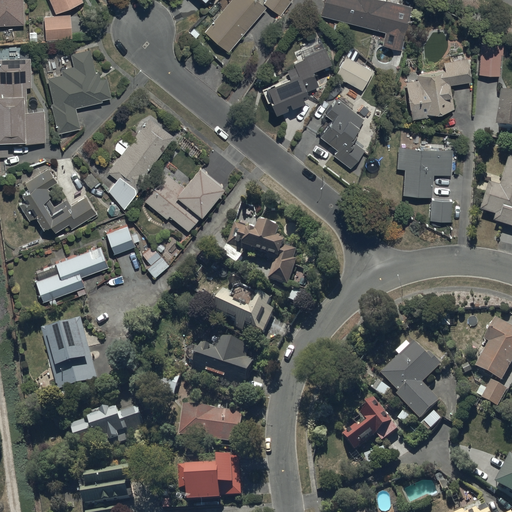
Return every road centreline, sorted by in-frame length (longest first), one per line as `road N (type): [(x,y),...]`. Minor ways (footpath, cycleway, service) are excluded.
road 1 (residential): [(377,275),(341,219),(157,64),(141,32)]
road 2 (residential): [(377,275),(328,316),(293,368),(280,431),(288,511)]
road 3 (residential): [(511,268),(446,259),(377,275)]
